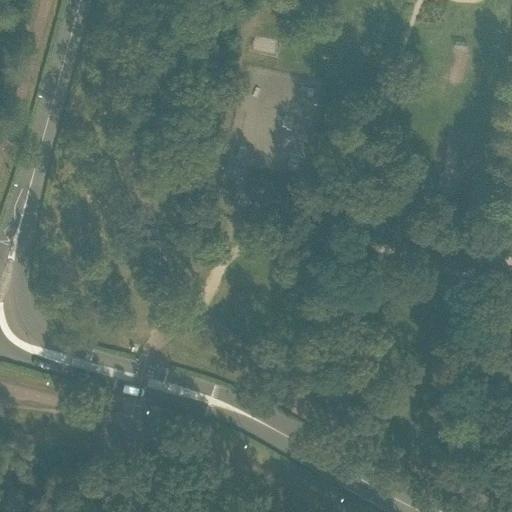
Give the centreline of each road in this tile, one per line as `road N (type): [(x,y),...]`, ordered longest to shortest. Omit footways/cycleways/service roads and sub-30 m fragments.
road 1 (secondary): [(200,397),(33,337),(17,308),(19,220)]
road 2 (secondary): [(419,511),(253,416),(200,397)]
road 3 (secondary): [(19,220),(78,0)]
road 4 (secondary): [(0,341),(74,373),(200,397)]
